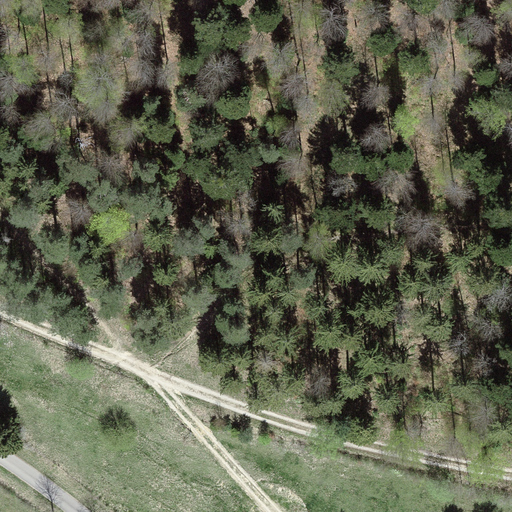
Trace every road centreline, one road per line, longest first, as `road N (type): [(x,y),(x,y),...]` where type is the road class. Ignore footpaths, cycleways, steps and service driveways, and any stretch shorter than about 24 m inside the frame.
road 1 (track): [(0,306),(288,423),(511,472)]
road 2 (track): [(511,214),(376,231),(291,252),(235,277),(190,388)]
road 3 (track): [(128,362),(0,215)]
road 4 (track): [(151,372),(276,511)]
